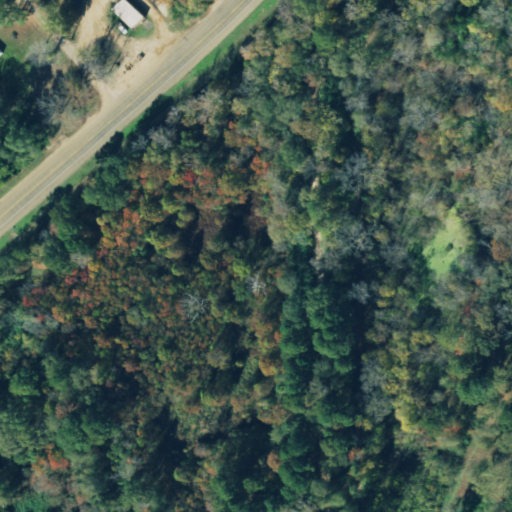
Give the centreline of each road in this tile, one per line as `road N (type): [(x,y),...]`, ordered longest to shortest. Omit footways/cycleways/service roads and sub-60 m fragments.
road 1 (primary): [(0,213),(239,0)]
road 2 (residential): [(120,112),(26,0)]
